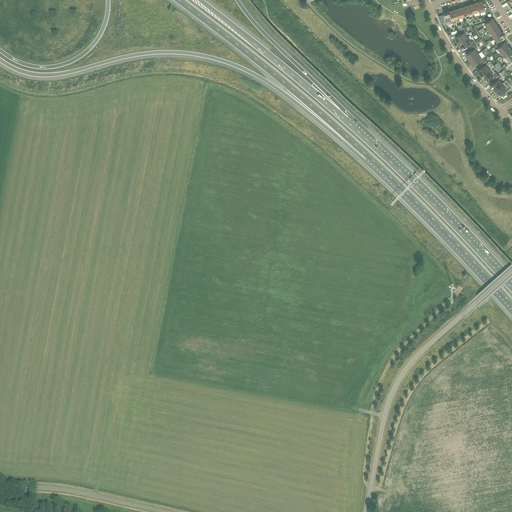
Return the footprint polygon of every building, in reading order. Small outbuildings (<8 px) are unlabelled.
[(476,3),(479,13),(485,11),(482,1),(476,3)] [(471,5),(474,14),(479,12),(479,13),(476,3),(471,5)] [(465,6),(468,15),(474,14),(471,5),(465,6)] [(463,17),(468,15),(465,6),(460,8),(463,17)] [(455,10),(457,19),(463,17),(460,8),(455,10)] [(449,12),(452,21),(457,19),(454,10),(449,12)] [(447,25),(453,23),(452,21),(449,12),(443,13),(447,25)] [(488,28),(496,24),(492,19),(485,23),(488,28)] [(488,28),(491,33),(498,28),(496,24),(488,28)] [(468,37),(466,34),(468,33),(467,31),(465,28),(460,31),(461,34),(455,38),(458,43),(468,37)] [(491,33),(494,37),(501,32),(498,28),(491,33)] [(501,32),(494,37),(497,42),(504,37),(501,32)] [(474,44),(473,41),(471,42),(468,37),(458,43),(461,48),(467,44),(469,47),(474,44)] [(501,52),(508,47),(505,43),(505,42),(498,48),(501,52)] [(469,60),(478,53),(475,48),(477,47),(475,45),(470,48),(472,51),(465,55),(469,60)] [(505,57),(511,51),(508,47),(501,52),(505,57)] [(478,53),(469,60),(472,65),(478,61),(480,63),(485,59),(483,57),(482,58),(478,53)] [(490,69),(490,68),(487,64),(488,63),(486,60),(481,64),(483,67),(477,71),(481,76),(490,69)] [(495,72),(491,68),(490,68),(490,69),(481,76),(485,81),(491,76),(493,78),(497,74),(495,72)] [(503,83),(499,79),(500,78),(498,75),(494,80),(496,82),(490,87),(494,91),(503,83)] [(508,87),(504,82),(503,83),(494,91),(499,96),(504,90),(506,93),(511,88),(508,86),(508,87)]
